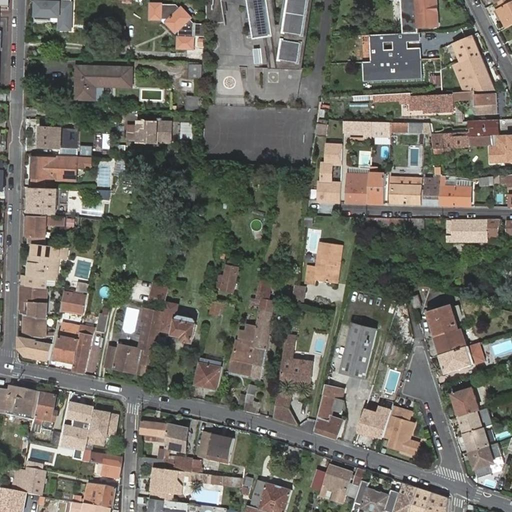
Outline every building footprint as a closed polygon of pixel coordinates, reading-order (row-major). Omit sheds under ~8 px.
[(72,30),(72,0),(38,0),(38,21),(53,21),(53,16),(61,16),(61,29),(72,30)] [(206,0),(207,23),(224,25),(223,0),(225,0),(249,6),(249,1),(248,0),(206,0)] [(248,0),(249,1),(249,6),(256,39),(275,36),(277,47),(271,47),(271,55),(282,56),(282,60),(285,61),(285,67),(300,67),(300,63),(303,63),(311,9),(312,0),(248,0)] [(390,0),(390,1),(402,0),(404,34),(419,33),(418,28),(439,27),(437,0),(390,0)] [(511,0),(495,0),(498,4),(496,4),(498,9),(511,2),(511,0)] [(511,2),(498,9),(508,28),(511,25),(511,2)] [(163,4),(152,3),(151,18),(163,19),(163,17),(171,17),(169,19),(179,29),(181,27),(181,36),(180,37),(180,48),(195,48),(195,36),(194,36),(194,24),(190,20),(192,18),(183,8),(181,9),(179,7),(177,5),(163,5),(163,4)] [(419,33),(404,34),(372,35),(373,62),(365,63),(365,81),(421,78),(420,52),(407,53),(407,42),(419,42),(419,33)] [(460,61),(483,55),(475,35),(453,43),(460,61)] [(346,49),(346,36),(331,36),(331,49),(346,49)] [(491,73),(483,55),(460,61),(470,80),(491,73)] [(460,61),(453,65),(460,81),(470,80),(460,61)] [(134,66),(79,65),(78,99),(98,99),(98,86),(133,86),(134,66)] [(498,90),(491,73),(470,80),(475,91),(498,90)] [(475,91),(470,80),(460,81),(465,91),(475,91)] [(500,105),(500,94),(481,94),(481,92),(457,92),(457,100),(478,99),(479,115),(501,114),(500,105)] [(190,96),(189,110),(199,111),(200,96),(190,96)] [(453,107),(453,97),(412,98),(413,112),(427,111),(427,114),(452,113),(453,107)] [(501,134),(501,119),(478,120),(472,120),(473,135),(493,134),(497,134),(501,134)] [(173,121),(139,121),(139,125),(138,142),(173,143),(173,121)] [(320,121),(317,135),(325,137),(328,122),(320,121)] [(373,122),(345,121),(345,131),(373,132),(373,122)] [(373,122),(373,136),(391,137),(392,132),(392,122),(373,122)] [(409,132),(410,123),(392,122),(392,132),(409,132)] [(425,133),(426,123),(410,123),(409,132),(425,133)] [(425,133),(434,133),(431,123),(426,123),(425,133)] [(129,124),(128,140),(138,140),(139,125),(129,124)] [(71,129),(42,127),(41,146),(61,148),(61,154),(79,155),(80,139),(70,139),(71,129)] [(437,145),(434,135),(434,133),(425,133),(425,145),(437,145)] [(511,133),(501,134),(497,134),(498,147),(491,147),(492,163),(511,161),(511,133)] [(493,134),(473,135),(470,135),(471,146),(494,144),(493,134)] [(437,148),(471,146),(470,135),(445,137),(444,135),(434,135),(437,145),(437,148)] [(473,173),(471,146),(437,148),(437,153),(448,153),(454,153),(455,163),(449,163),(449,172),(473,173)] [(321,201),(342,202),(343,184),(334,183),(335,167),(343,167),(344,159),(344,148),(329,147),(328,165),(325,165),(324,182),(322,183),(321,201)] [(93,159),(34,156),(33,187),(44,188),(44,179),(78,180),(78,169),(85,170),(85,166),(92,166),(93,159)] [(116,158),(113,175),(122,176),(125,159),(116,158)] [(349,172),(348,202),(368,203),(368,173),(349,172)] [(372,173),(371,203),(387,204),(388,173),(372,173)] [(511,186),(511,173),(503,175),(504,184),(510,183),(511,187),(511,186)] [(441,178),(441,174),(438,174),(436,174),(436,178),(427,178),(427,205),(443,206),(443,186),(441,186),(441,178)] [(493,185),(493,176),(478,179),(478,186),(493,185)] [(392,204),(407,204),(408,177),(393,178),(392,204)] [(407,204),(424,205),(424,178),(408,177),(407,204)] [(448,178),(445,178),(441,178),(441,186),(443,186),(443,206),(458,206),(473,207),(474,187),(459,187),(448,186),(448,178)] [(31,211),(56,213),(57,191),(33,189),(31,211)] [(109,198),(110,191),(93,189),(93,197),(109,198)] [(310,202),(309,214),(319,214),(320,202),(310,202)] [(31,217),(30,236),(40,237),(41,231),(47,232),(47,225),(59,226),(60,218),(31,217)] [(66,217),(65,227),(74,228),(74,218),(66,217)] [(489,222),(450,221),(450,241),(490,242),(490,237),(500,237),(503,220),(489,220),(489,222)] [(95,221),(92,233),(100,235),(102,223),(95,221)] [(40,237),(30,236),(29,243),(36,244),(46,245),(47,232),(41,231),(40,237)] [(339,283),(344,246),(321,242),(317,267),(308,266),(307,278),(339,283)] [(36,244),(35,252),(61,257),(68,258),(69,248),(46,245),(36,244)] [(23,271),(23,281),(30,282),(30,283),(46,286),(48,278),(58,280),(61,257),(35,252),(33,262),(31,262),(30,272),(23,271)] [(224,275),(222,288),(222,289),(233,292),(239,262),(227,260),(224,275)] [(151,301),(149,309),(164,312),(169,285),(168,285),(169,280),(151,276),(146,300),(151,301)] [(268,277),(260,276),(257,299),(263,300),(265,300),(268,277)] [(304,301),(306,286),(294,285),(292,300),(304,301)] [(22,307),(22,310),(27,311),(28,301),(31,301),(31,311),(31,314),(32,314),(48,317),(48,289),(23,286),(22,307)] [(67,292),(64,311),(84,315),(87,296),(67,292)] [(413,297),(417,309),(423,307),(419,295),(413,297)] [(263,300),(257,299),(256,302),(249,301),(248,307),(262,309),(263,300)] [(226,302),(214,300),(211,313),(218,315),(219,308),(225,309),(226,302)] [(275,301),(265,300),(263,300),(262,309),(256,345),(255,354),(258,355),(253,375),(265,378),(275,301)] [(431,312),(439,337),(467,328),(459,306),(443,311),(442,308),(431,312)] [(163,316),(164,312),(149,309),(145,309),(143,319),(146,319),(141,349),(145,350),(144,353),(151,355),(156,356),(157,349),(160,336),(161,330),(163,319),(163,316)] [(427,313),(435,338),(439,337),(431,312),(427,313)] [(106,332),(110,315),(102,313),(99,331),(106,332)] [(28,314),(27,314),(26,334),(47,338),(48,317),(32,314),(31,314),(28,314)] [(168,320),(166,331),(174,331),(174,333),(185,335),(184,339),(194,340),(196,322),(176,319),(176,320),(168,320)] [(83,330),(83,327),(80,326),(78,334),(68,332),(70,324),(65,323),(58,358),(76,361),(83,330)] [(354,323),(341,371),(365,378),(378,329),(354,323)] [(475,345),(470,328),(467,328),(439,337),(435,338),(439,348),(443,346),(445,354),(475,345)] [(74,372),(86,374),(96,331),(85,329),(85,330),(83,330),(76,361),(74,372)] [(27,355),(51,361),(55,344),(39,341),(39,340),(22,336),(21,348),(27,355)] [(298,338),(287,336),(281,377),(313,382),(316,360),(295,357),(298,338)] [(231,371),(253,375),(258,355),(255,354),(256,345),(238,341),(231,371)] [(112,346),(108,366),(147,375),(151,355),(144,353),(145,350),(141,349),(120,344),(120,348),(112,346)] [(484,361),(478,344),(475,345),(481,362),(484,361)] [(445,354),(441,356),(447,373),(481,362),(475,345),(445,354)] [(205,363),(206,359),(202,357),(196,385),(218,389),(222,367),(205,363)] [(224,362),(206,359),(205,363),(222,367),(224,362)] [(377,373),(374,383),(389,388),(393,378),(377,373)] [(338,386),(339,379),(328,376),(326,384),(338,386)] [(345,389),(327,384),(316,432),(338,439),(342,425),(330,421),(334,409),(337,397),(342,398),(345,389)] [(247,400),(256,402),(258,387),(251,385),(247,400)] [(38,395),(9,388),(8,393),(4,415),(33,420),(33,419),(38,395)] [(454,395),(461,417),(479,411),(481,410),(474,389),(454,395)] [(0,413),(4,415),(8,393),(0,390),(0,413)] [(292,396),(278,394),(275,419),(299,426),(291,408),(292,396)] [(54,398),(38,395),(33,419),(42,420),(40,429),(51,431),(55,414),(50,413),(54,398)] [(337,397),(334,409),(344,412),(347,400),(342,398),(337,397)] [(245,410),(259,414),(262,404),(256,402),(247,400),(245,410)] [(68,402),(64,420),(88,424),(91,410),(92,407),(68,402)] [(380,413),(367,409),(360,431),(369,435),(369,432),(374,434),(385,437),(389,421),(378,418),(380,413)] [(394,409),(389,421),(385,437),(392,439),(389,446),(416,454),(419,444),(408,440),(409,438),(410,439),(415,424),(410,423),(412,415),(394,409)] [(118,415),(91,410),(88,424),(87,430),(85,442),(103,445),(105,432),(115,434),(118,415)] [(461,417),(466,434),(485,428),(479,411),(461,417)] [(169,428),(170,423),(144,420),(143,435),(154,436),(159,436),(158,441),(168,443),(169,428)] [(63,425),(59,446),(83,451),(85,442),(87,430),(63,425)] [(168,443),(167,450),(187,451),(189,431),(169,428),(168,443)] [(491,445),(486,428),(485,428),(466,434),(472,451),(490,446),(491,445)] [(226,459),(225,463),(230,464),(236,439),(214,433),(214,435),(208,434),(203,457),(209,458),(209,460),(213,460),(214,456),(226,459)] [(490,446),(472,451),(477,468),(495,462),(490,446)] [(92,451),(84,450),(83,451),(81,461),(99,464),(98,468),(100,468),(98,475),(117,478),(121,459),(92,453),(92,451)] [(141,456),(140,465),(157,467),(164,469),(165,460),(141,456)] [(165,460),(164,469),(165,469),(179,471),(181,471),(193,473),(195,460),(177,458),(177,462),(165,460)] [(354,472),(331,464),(328,474),(322,490),(321,496),(326,497),(328,490),(336,492),(333,500),(344,503),(354,472)] [(179,471),(165,469),(164,469),(157,467),(151,498),(174,501),(175,493),(183,494),(185,485),(178,480),(179,471)] [(16,469),(13,488),(41,494),(45,471),(26,468),(26,470),(16,469)] [(366,471),(359,469),(351,494),(358,496),(366,471)] [(322,490),(328,474),(318,471),(313,487),(322,490)] [(245,479),(214,475),(213,483),(244,487),(244,486),(245,479)] [(247,476),(244,486),(246,486),(244,494),(250,495),(254,478),(247,476)] [(268,482),(260,509),(250,506),(248,511),(286,511),(293,490),(268,482)] [(449,499),(405,484),(395,511),(448,511),(450,500),(449,499)] [(78,498),(76,504),(109,510),(113,490),(88,485),(87,488),(93,489),(91,501),(85,500),(78,498)] [(21,511),(25,493),(0,488),(0,511),(21,511)] [(87,488),(85,500),(91,501),(93,489),(87,488)] [(365,511),(366,509),(373,511),(385,511),(391,496),(368,488),(359,511),(365,511)] [(183,511),(185,503),(174,501),(151,498),(149,511),(183,511)] [(108,511),(109,510),(76,504),(71,503),(69,511),(108,511)]
